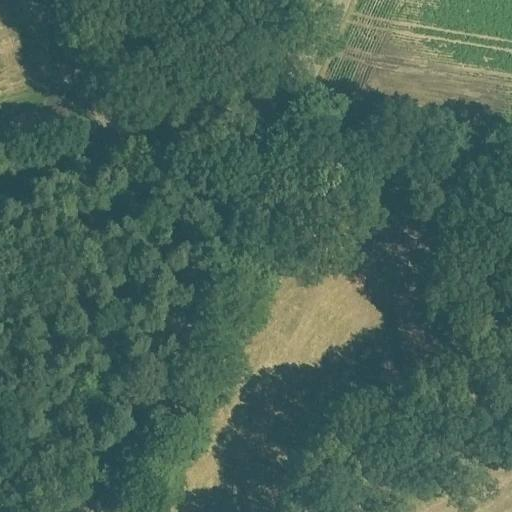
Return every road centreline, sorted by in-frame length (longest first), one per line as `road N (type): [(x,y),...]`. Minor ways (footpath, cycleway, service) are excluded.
road 1 (unclassified): [(289,98),(99,511)]
road 2 (residential): [(0,183),(289,98)]
